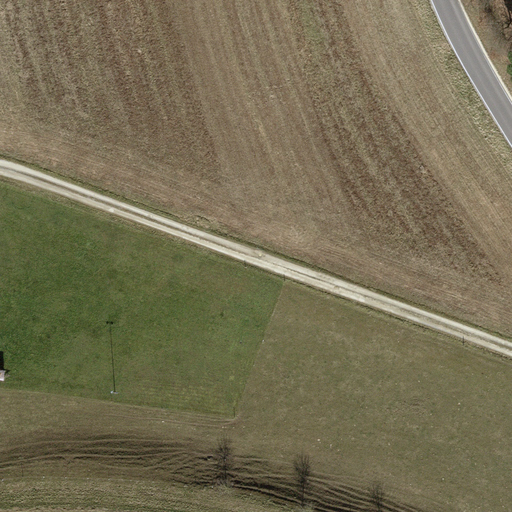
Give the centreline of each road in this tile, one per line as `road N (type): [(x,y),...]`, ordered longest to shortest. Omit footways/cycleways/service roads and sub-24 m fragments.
road 1 (track): [(511,348),(0,168)]
road 2 (tertiary): [(448,0),(511,120)]
